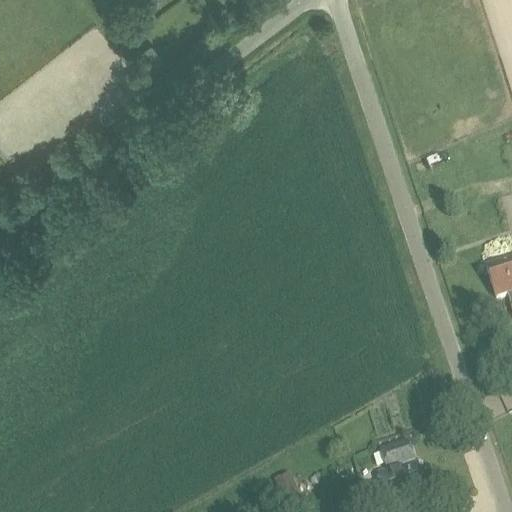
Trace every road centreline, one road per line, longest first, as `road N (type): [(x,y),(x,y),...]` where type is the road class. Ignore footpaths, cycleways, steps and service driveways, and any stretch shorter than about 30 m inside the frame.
road 1 (unclassified): [(505,511),(334,0)]
road 2 (unclassified): [(0,239),(305,0)]
